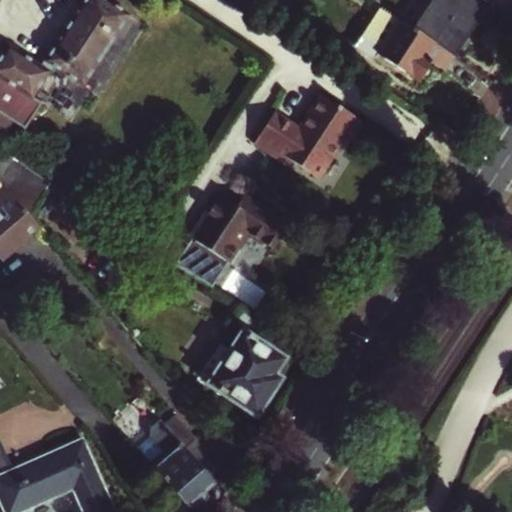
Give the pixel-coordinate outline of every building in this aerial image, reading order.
[(129,16),(104,0),(84,0),(40,66),(7,45),(0,56),(0,114),(24,131),(41,105),(31,98),(53,66),(82,86),(129,16)] [(409,0),(398,18),(401,19),(454,54),(489,2),(486,0),(409,0)] [(511,0),(486,0),(489,2),(509,15),(511,11),(511,0)] [(454,54),(401,19),(378,52),(417,77),(430,59),(444,69),(454,54)] [(351,141),(364,121),(320,93),(298,128),(273,112),(254,142),(271,153),(273,150),(315,177),(343,136),(351,141)] [(0,170),(14,158),(3,151),(0,153),(0,170)] [(14,158),(0,170),(0,184),(25,214),(57,186),(14,158)] [(25,214),(0,184),(0,258),(37,227),(25,214)] [(235,205),(219,194),(174,263),(211,288),(248,232),(274,249),(280,240),(284,242),(288,236),(285,233),(291,224),(243,193),(235,205)] [(25,319),(51,296),(44,287),(17,310),(25,319)] [(207,383),(254,413),(290,359),(259,337),(267,324),(238,305),(229,318),(243,328),(207,383)] [(184,449),(196,438),(175,414),(163,424),(184,449)] [(159,450),(148,460),(187,504),(192,511),(208,497),(202,490),(212,481),(184,449),(163,424),(158,418),(148,426),(148,436),(159,450)] [(114,511),(82,438),(10,469),(0,447),(0,503),(3,511),(16,511),(71,488),(81,511),(114,511)]
